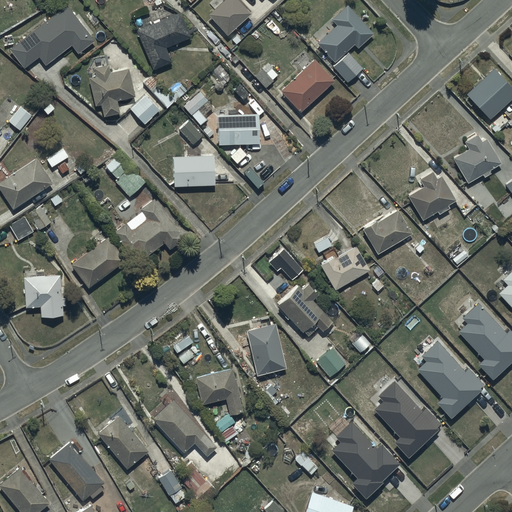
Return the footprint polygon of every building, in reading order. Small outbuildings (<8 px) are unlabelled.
[(250,11),(239,0),(213,0),(212,1),(215,4),(207,12),(226,33),(250,11)] [(93,38),(65,2),(9,47),(24,65),(37,55),(44,63),(69,42),(76,52),(93,38)] [(372,31),(346,3),(330,17),(336,23),(316,41),(333,60),(353,41),(357,45),(372,31)] [(179,9),(135,28),(151,67),(170,59),(164,45),(190,34),(179,9)] [(347,50),(332,64),(346,80),(361,66),(347,50)] [(298,108),(332,77),(314,57),(280,88),(298,108)] [(94,73),(87,75),(94,103),(100,102),(103,114),(117,110),(115,99),(133,94),(127,66),(108,71),(106,62),(93,65),(94,73)] [(511,97),(511,87),(494,67),(466,92),(490,118),(511,97)] [(206,99),(198,89),(182,104),(199,123),(206,117),(197,107),(206,99)] [(130,106),(143,121),(158,108),(144,93),(130,106)] [(20,105),(8,118),(17,126),(29,113),(20,105)] [(217,112),(218,142),(258,141),(257,111),(217,112)] [(187,118),(177,127),(191,142),(201,134),(187,118)] [(469,148),(453,158),(468,183),(500,163),(486,139),(482,141),(478,134),(465,142),(469,148)] [(171,153),(172,182),(213,181),(212,152),(171,153)] [(114,178),(128,194),(144,180),(130,165),(127,168),(114,153),(103,163),(115,177),(114,178)] [(35,156),(0,178),(0,187),(11,206),(51,180),(35,156)] [(424,186),(408,195),(423,221),(438,212),(439,214),(449,208),(448,205),(457,200),(443,175),(437,178),(433,171),(420,178),(424,186)] [(183,235),(152,196),(138,206),(140,208),(113,230),(136,260),(163,239),(168,246),(183,235)] [(50,220),(39,204),(28,212),(39,227),(50,220)] [(374,217),(361,225),(376,252),(411,231),(397,206),(375,219),(374,217)] [(9,223),(18,238),(33,229),(24,214),(9,223)] [(70,262),(87,284),(124,257),(107,234),(70,262)] [(313,241),(317,250),(331,243),(327,235),(313,241)] [(354,242),(319,261),(333,287),(368,268),(354,242)] [(302,269),(283,248),(268,261),(277,271),(281,267),(291,279),(302,269)] [(44,266),(23,267),(25,304),(39,304),(40,313),(61,312),(59,273),(44,273),(44,266)] [(511,271),(503,280),(508,285),(499,293),(511,307),(511,271)] [(297,281),(275,300),(301,330),(312,320),(321,329),(331,320),(311,297),(317,292),(306,280),(300,285),(297,281)] [(505,333),(478,304),(462,318),(467,323),(458,331),(484,359),(479,364),(492,379),(511,361),(511,331),(510,329),(505,333)] [(274,321),(245,327),(255,371),(284,365),(274,321)] [(360,331),(350,340),(359,349),(369,340),(360,331)] [(464,371),(436,341),(421,355),(425,361),(416,369),(442,397),(437,402),(451,417),(485,385),(469,366),(464,371)] [(330,346),(314,359),(329,376),(344,363),(330,346)] [(231,366),(193,374),(200,402),(225,396),(228,411),(240,408),(231,366)] [(420,412),(393,382),(377,397),(382,402),(373,410),(399,438),(394,443),(408,458),(442,426),(425,408),(420,412)] [(215,444),(171,396),(150,415),(182,450),(193,440),(205,453),(215,444)] [(118,412),(96,430),(125,466),(148,448),(118,412)] [(378,451),(351,421),(335,435),(340,441),(331,449),(357,477),(352,482),(366,497),(400,465),(383,446),(378,451)] [(69,439),(47,456),(81,498),(88,492),(91,496),(102,487),(99,483),(103,481),(69,439)] [(302,450),(294,457),(309,473),(317,466),(302,450)] [(190,471),(181,479),(199,501),(215,488),(190,458),(184,464),(190,471)] [(19,465),(0,479),(0,484),(21,511),(33,511),(47,501),(19,465)] [(169,468),(157,475),(167,492),(179,485),(169,468)] [(309,489),(301,511),(347,511),(351,503),(309,489)] [(286,511),(287,511),(273,497),(262,508),(266,511),(286,511)] [(94,511),(89,503),(73,511),(94,511)]
